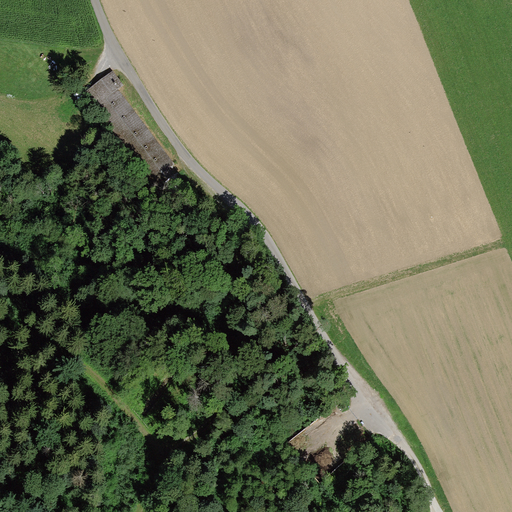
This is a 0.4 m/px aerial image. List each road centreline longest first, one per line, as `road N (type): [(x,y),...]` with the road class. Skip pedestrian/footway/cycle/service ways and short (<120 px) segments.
road 1 (track): [(431,511),(393,437),(352,395),(250,220),(168,135),(115,53)]
road 2 (track): [(242,212),(229,384),(217,415),(165,452),(135,511)]
road 3 (track): [(165,452),(62,351),(0,322)]
